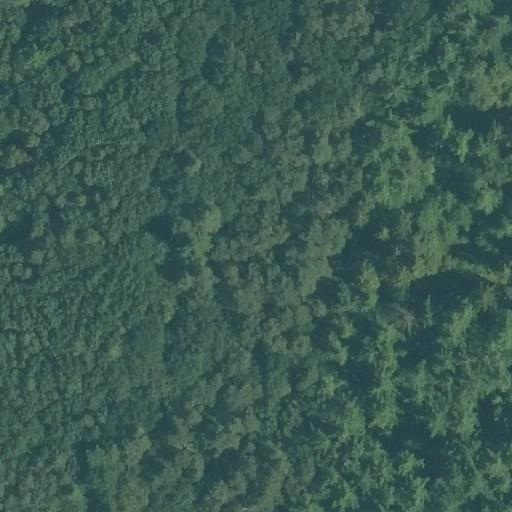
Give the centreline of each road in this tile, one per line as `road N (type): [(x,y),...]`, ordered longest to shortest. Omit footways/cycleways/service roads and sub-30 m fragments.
road 1 (track): [(366,0),(284,511)]
road 2 (track): [(0,483),(132,511)]
